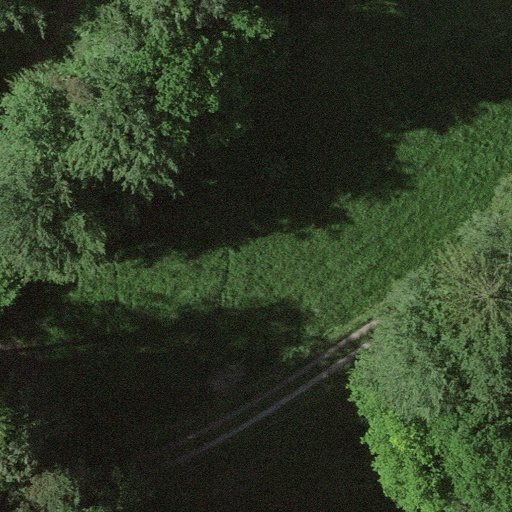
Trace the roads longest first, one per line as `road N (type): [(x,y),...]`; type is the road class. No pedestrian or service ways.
road 1 (track): [(511,257),(236,422),(143,467),(33,467),(0,452)]
road 2 (track): [(0,147),(74,0)]
